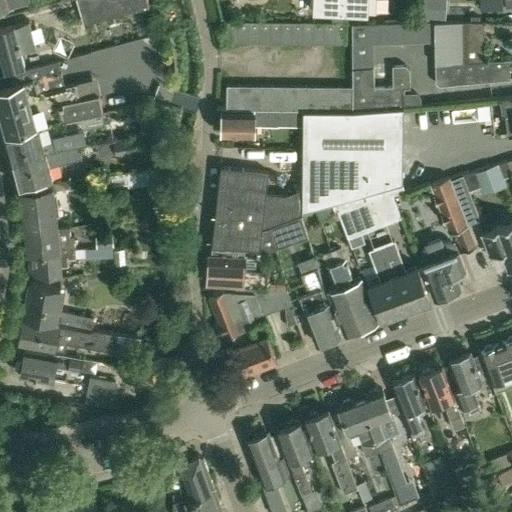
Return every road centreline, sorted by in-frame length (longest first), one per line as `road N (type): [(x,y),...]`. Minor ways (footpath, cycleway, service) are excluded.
road 1 (residential): [(200,410),(199,173),(209,66),(197,0)]
road 2 (residential): [(205,409),(511,292)]
road 3 (unclassified): [(0,451),(138,430),(200,410)]
road 4 (residential): [(0,322),(8,261),(0,173)]
